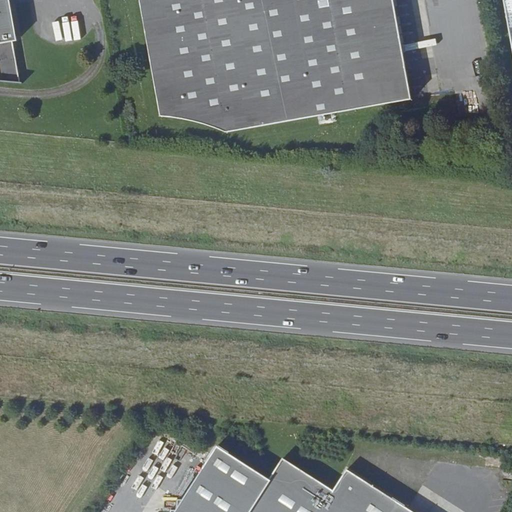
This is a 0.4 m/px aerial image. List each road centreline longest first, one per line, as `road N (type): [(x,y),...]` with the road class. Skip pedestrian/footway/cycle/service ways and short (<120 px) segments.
road 1 (motorway): [(0,286),(511,333)]
road 2 (motorway): [(511,298),(0,251)]
road 3 (track): [(0,91),(36,94),(76,84),(94,66),(99,23),(76,14)]
